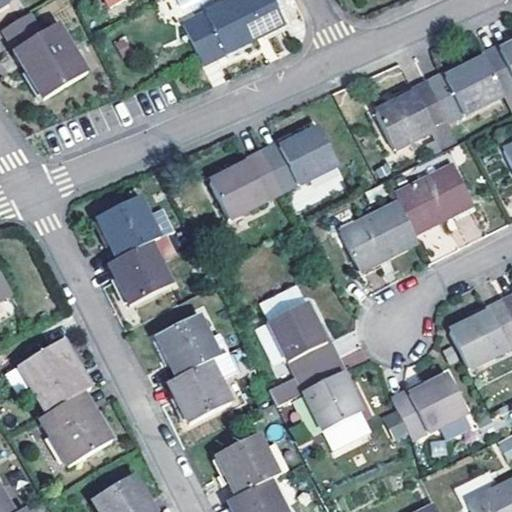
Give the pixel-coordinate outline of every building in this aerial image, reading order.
[(0,0),(0,11),(8,6),(4,0),(0,0)] [(104,0),(110,9),(127,0),(104,0)] [(167,0),(173,15),(214,0),(167,0)] [(286,26),(272,0),(236,0),(183,27),(203,67),(286,26)] [(57,28),(40,39),(27,19),(2,33),(17,53),(13,56),(43,101),(89,73),(57,28)] [(511,41),(510,43),(497,49),(500,54),(511,48),(511,41)] [(511,48),(500,54),(497,49),(482,57),(484,61),(503,98),(511,93),(511,48)] [(484,61),(463,72),(459,74),(445,81),(441,76),(427,83),(448,126),(503,98),(484,61)] [(460,67),(441,76),(445,81),(459,74),(463,72),(460,67)] [(415,95),(398,104),(376,115),(395,153),(430,135),(448,126),(427,83),(413,91),(415,95)] [(396,99),(398,104),(415,95),(413,91),(396,99)] [(430,135),(441,157),(459,148),(448,126),(430,135)] [(338,169),(318,131),(297,141),(294,136),(277,144),(260,152),(282,196),(338,169)] [(254,156),(246,160),(249,165),(231,174),(208,185),(229,223),(282,196),(260,152),(254,156)] [(249,165),(246,160),(228,169),(231,174),(249,165)] [(399,205),(415,238),(474,208),(453,167),(394,197),(399,205)] [(153,245),(174,234),(162,211),(148,218),(139,200),(96,221),(117,263),(153,245)] [(415,238),(399,205),(339,235),(359,275),(419,244),(415,238)] [(117,263),(108,267),(129,309),(174,285),(153,245),(117,263)] [(0,279),(0,302),(10,296),(0,279)] [(268,325),(305,306),(296,287),(257,306),(268,325)] [(511,300),(503,306),(511,322),(511,300)] [(339,359),(332,344),(327,347),(317,328),(305,306),(268,325),(296,381),(339,359)] [(468,373),(511,350),(511,322),(503,306),(448,334),(468,373)] [(156,339),(176,381),(229,354),(230,353),(221,335),(210,341),(198,318),(156,339)] [(327,347),(332,344),(322,325),(317,328),(327,347)] [(18,368),(47,417),(84,396),(92,391),(63,343),(18,368)] [(176,381),(168,385),(189,426),(232,405),(220,382),(238,373),(229,354),(176,381)] [(339,359),(296,381),(269,394),(277,411),(304,397),(332,454),(370,435),(350,394),(356,390),(339,359)] [(448,378),(426,389),(423,384),(391,401),(413,443),(467,415),(448,378)] [(110,445),(84,396),(47,417),(41,420),(67,469),(110,445)] [(379,425),(386,439),(396,434),(389,420),(379,425)] [(396,434),(386,439),(390,446),(399,441),(396,434)] [(511,435),(498,441),(507,462),(511,459),(511,435)] [(269,483),(278,478),(258,436),(215,458),(224,477),(215,480),(219,489),(223,487),(228,484),(236,499),(269,483)] [(92,502),(98,511),(153,511),(132,478),(92,502)] [(511,511),(511,482),(468,504),(471,511),(511,511)] [(283,511),(269,483),(236,499),(231,502),(226,504),(230,511),(283,511)] [(228,484),(223,487),(231,502),(236,499),(228,484)] [(0,511),(13,511),(0,491),(0,511)]
